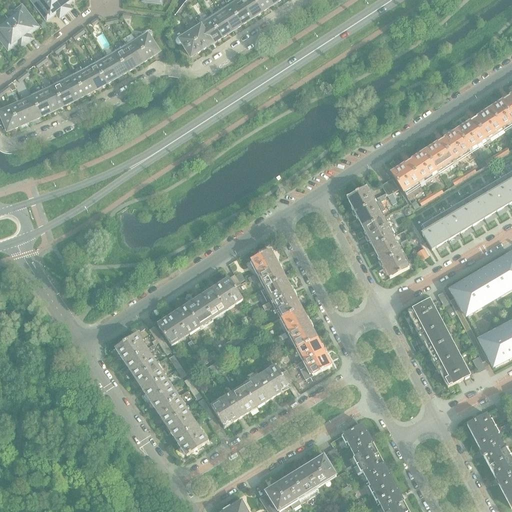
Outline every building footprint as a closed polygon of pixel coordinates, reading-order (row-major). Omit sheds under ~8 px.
[(65,14),(54,0),(31,0),(45,18),(50,14),(51,16),(56,13),(59,18),(65,14)] [(69,0),(54,0),(65,14),(70,10),(67,5),(71,1),(69,0)] [(252,18),(239,0),(235,0),(229,5),(242,25),(242,24),(244,25),(246,23),(247,21),(252,18)] [(262,12),(254,0),(239,0),(252,18),(256,15),(258,15),(261,14),(261,12),(262,12)] [(272,5),(268,0),(254,0),(262,12),(262,11),(264,12),(266,10),(267,8),(272,5)] [(242,25),(229,5),(218,11),(231,31),(236,28),(238,28),(241,27),(241,25),(242,25)] [(35,25),(35,24),(22,7),(16,12),(18,14),(9,20),(26,43),(32,39),(28,34),(32,31),(31,29),(35,25)] [(231,31),(218,11),(208,18),(221,38),(222,37),(224,38),(226,36),(226,34),(231,31)] [(221,38),(208,18),(198,24),(211,44),(216,41),(218,41),(220,40),(221,38)] [(26,43),(9,20),(0,27),(0,39),(6,48),(11,44),(13,46),(17,43),(21,47),(26,43)] [(211,44),(198,24),(188,31),(202,51),(203,51),(206,49),(206,48),(211,44)] [(158,52),(150,39),(151,38),(152,37),(152,35),(152,33),(150,32),(148,31),(146,32),(135,39),(148,59),(150,59),(153,57),(153,56),(158,52)] [(202,51),(188,31),(177,38),(175,40),(175,42),(176,43),(177,45),(179,45),(181,45),(182,44),(184,47),(184,49),(185,51),(187,51),(191,58),(196,54),(198,55),(200,53),(201,51),(202,51)] [(148,59),(135,39),(125,45),(138,65),(143,62),(144,63),(147,61),(147,59),(148,59)] [(138,65),(125,45),(115,51),(127,72),(128,71),(129,72),(132,70),(132,69),(138,65)] [(127,72),(115,51),(105,57),(117,78),(122,75),(124,75),(126,74),(127,72)] [(117,78),(105,57),(95,63),(106,84),(107,84),(108,84),(111,82),(111,81),(117,78)] [(106,84),(95,63),(84,68),(95,90),(101,87),(102,87),(105,86),(106,84)] [(95,90),(84,68),(74,74),(85,95),(87,96),(90,94),(90,92),(95,90)] [(85,95),(74,74),(63,79),(74,101),(79,98),(81,99),(84,97),(84,96),(85,95)] [(74,101),(63,79),(53,85),(63,106),(64,106),(65,107),(68,105),(69,104),(74,101)] [(63,106),(53,85),(42,90),(52,112),(58,109),(59,109),(62,108),(63,107),(63,106)] [(52,112),(42,90),(31,95),(33,99),(41,117),(42,116),(43,117),(46,116),(47,114),(52,112)] [(511,95),(490,110),(503,131),(511,125),(511,95)] [(41,117),(33,99),(22,103),(30,122),(36,119),(37,120),(40,119),(41,117)] [(30,122),(22,103),(11,108),(19,126),(20,126),(21,127),(24,126),(25,124),(30,122)] [(19,126),(11,108),(0,112),(0,113),(7,131),(13,129),(15,129),(18,128),(18,127),(19,126)] [(489,140),(503,131),(490,110),(457,131),(471,152),(485,143),(487,145),(491,142),(489,140)] [(456,162),(471,152),(457,131),(424,153),(438,173),(452,164),(454,167),(458,164),(456,162)] [(424,182),(438,173),(424,153),(391,174),(394,179),(405,195),(419,185),(421,188),(426,185),(424,182)] [(426,232),(421,235),(434,256),(435,255),(439,253),(436,248),(449,241),(461,234),(473,226),(485,220),(496,213),(508,206),(511,203),(511,171),(422,225),(426,232)] [(398,191),(392,180),(386,184),(393,194),(398,191)] [(378,202),(385,198),(393,194),(386,184),(381,187),(386,194),(386,195),(377,199),(378,202)] [(383,219),(366,188),(347,198),(363,229),(383,219)] [(393,238),(383,219),(363,229),(373,249),(393,238)] [(409,269),(399,250),(393,238),(373,249),(390,280),(409,269)] [(285,278),(280,268),(270,250),(251,261),(265,288),(285,278)] [(428,258),(423,250),(417,254),(421,262),(428,258)] [(511,258),(510,260),(508,258),(501,262),(502,264),(496,268),(494,266),(487,270),(488,273),(482,277),(480,274),(473,279),(474,281),(468,285),(466,283),(459,287),(461,289),(452,294),(453,295),(453,296),(466,317),(473,313),(471,309),(473,308),(474,309),(485,302),(485,301),(487,300),(488,300),(499,294),(499,293),(501,291),(502,292),(511,286),(511,328),(505,332),(506,333),(503,334),(503,333),(491,339),(491,340),(489,342),(487,338),(480,341),(491,364),(492,365),(493,368),(502,363),(500,361),(508,357),(509,360),(511,358),(511,258)] [(243,301),(235,288),(240,285),(234,276),(229,279),(199,298),(213,320),(219,317),(218,315),(234,304),(235,306),(243,301)] [(301,308),(294,296),(285,278),(265,288),(281,318),(301,308)] [(451,305),(445,294),(438,297),(444,308),(451,305)] [(213,320),(199,298),(196,301),(197,302),(187,308),(200,329),(213,320)] [(463,371),(448,343),(431,310),(433,309),(430,302),(408,313),(448,389),(464,380),(464,382),(470,379),(469,378),(470,377),(465,369),(463,371)] [(455,312),(452,307),(446,310),(451,318),(456,315),(455,312)] [(200,329),(187,308),(178,314),(177,313),(157,325),(171,348),(178,343),(177,341),(185,336),(186,338),(200,329)] [(317,339),(310,326),(301,308),(281,318),(298,349),(317,339)] [(244,322),(238,326),(242,333),(248,329),(244,322)] [(161,337),(155,327),(149,331),(155,340),(156,341),(161,337)] [(151,360),(146,353),(148,351),(147,350),(146,348),(144,350),(140,343),(141,342),(137,334),(115,349),(130,372),(132,371),(136,378),(157,365),(153,359),(151,360)] [(332,367),(325,354),(317,339),(298,349),(304,361),(300,363),(294,367),(289,370),(290,372),(301,366),(303,370),(308,368),(312,377),(332,367)] [(485,369),(478,358),(472,361),(478,373),(485,369)] [(168,382),(165,377),(157,365),(136,378),(141,385),(139,386),(150,402),(172,388),(171,387),(169,388),(166,384),(168,382)] [(288,387),(287,385),(281,374),(276,366),(267,371),(268,373),(251,383),(250,382),(243,387),(255,407),(263,403),(264,405),(282,393),(281,391),(288,387)] [(292,382),(286,371),(281,374),(287,385),(292,382)] [(250,413),(249,411),(255,407),(243,387),(229,396),(230,397),(219,404),(218,402),(210,407),(223,427),(231,422),(232,424),(250,413)] [(187,411),(179,398),(176,394),(174,396),(170,390),(172,389),(172,388),(150,402),(161,418),(162,417),(167,424),(187,411)] [(509,416),(504,406),(497,409),(503,419),(509,416)] [(194,426),(189,419),(191,417),(187,411),(167,424),(171,431),(170,432),(186,457),(208,443),(207,441),(205,443),(199,434),(201,433),(196,424),(194,426)] [(500,441),(487,415),(486,415),(480,419),(479,417),(472,420),(473,422),(467,426),(481,453),(495,446),(493,444),(500,441)] [(221,429),(214,418),(210,421),(209,422),(215,432),(221,429)] [(378,455),(363,425),(343,436),(359,465),(378,455)] [(511,476),(511,463),(500,441),(493,444),(495,446),(481,453),(497,482),(510,475),(511,477),(511,476)] [(338,461),(335,456),(332,451),(326,455),(332,465),(338,461)] [(394,484),(385,466),(378,455),(359,465),(374,494),(394,484)] [(335,476),(323,457),(305,469),(317,489),(318,489),(318,487),(335,476)] [(296,508),(320,494),(317,489),(305,469),(266,493),(268,495),(277,511),(293,502),(296,508)] [(511,476),(511,477),(510,475),(497,482),(511,510),(511,509),(511,476)] [(408,511),(394,484),(374,494),(383,511),(408,511)] [(272,506),(266,496),(260,499),(266,510),(272,506)] [(245,511),(241,503),(231,509),(230,507),(223,511),(245,511)]
